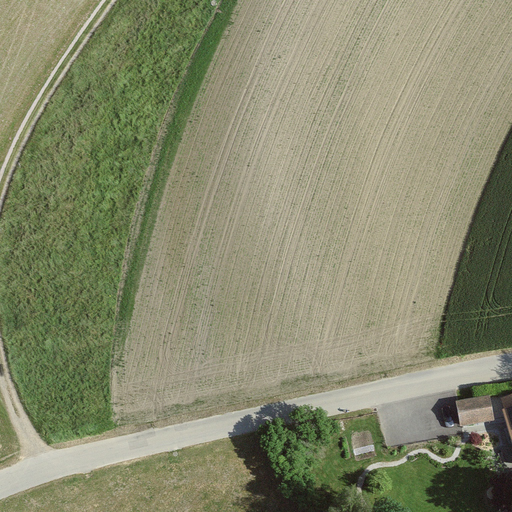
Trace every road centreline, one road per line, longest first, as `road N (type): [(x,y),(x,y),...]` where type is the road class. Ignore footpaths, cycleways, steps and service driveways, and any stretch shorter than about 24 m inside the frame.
road 1 (unclassified): [(511,369),(261,417),(0,486)]
road 2 (track): [(112,0),(41,101),(0,198)]
road 3 (track): [(0,356),(42,473)]
